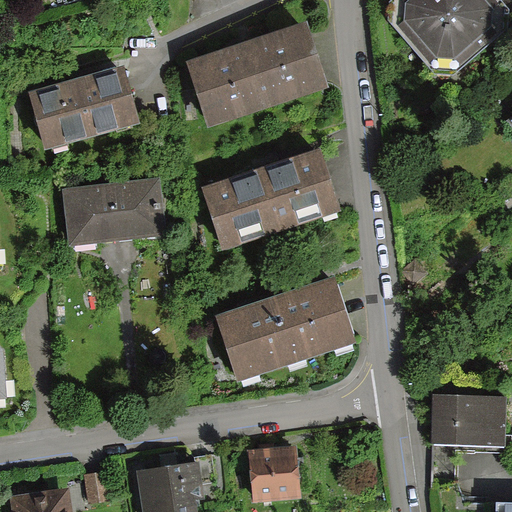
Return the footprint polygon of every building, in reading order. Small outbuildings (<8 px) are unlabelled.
[(445,86),(511,32),(511,10),(503,0),(386,0),(380,5),(445,86)] [(181,60),(205,130),(325,90),(301,20),(181,60)] [(28,94),(47,154),(139,125),(119,65),(28,94)] [(197,186),(219,253),(335,214),(313,148),(197,186)] [(64,216),(67,246),(158,238),(156,208),(153,179),(62,187),(64,216)] [(212,329),(236,389),(349,344),(326,284),(212,329)] [(428,396),(428,444),(506,444),(505,395),(428,396)] [(296,446),(245,448),(248,502),(298,500),(296,446)] [(204,511),(195,461),(133,473),(140,511),(204,511)] [(68,511),(65,489),(6,498),(8,511),(68,511)] [(511,511),(511,501),(486,501),(486,511),(511,511)]
